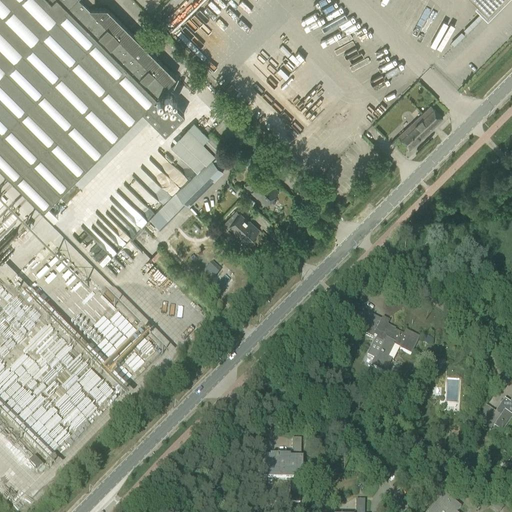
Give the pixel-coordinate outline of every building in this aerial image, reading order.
[(0,0),(0,166),(43,209),(43,208),(58,194),(66,202),(81,188),(72,179),(141,110),(150,119),(162,131),(164,133),(177,121),(184,114),(182,112),(175,105),(170,110),(165,105),(162,108),(153,98),(155,96),(155,95),(160,90),(162,91),(166,87),(165,86),(168,83),(169,83),(175,77),(106,8),(90,8),(90,0),(92,0),(91,0),(0,0)] [(476,0),(486,10),(496,0),(476,0)] [(442,118),(436,111),(430,106),(397,136),(409,149),(442,118)] [(222,151),(212,161),(177,196),(184,203),(187,206),(222,171),(216,165),(226,155),(222,151)] [(266,204),(278,191),(257,171),(245,185),(266,204)] [(175,194),(149,220),(158,229),(184,203),(177,196),(175,194)] [(240,214),(223,233),(231,241),(237,235),(246,244),(259,230),(258,230),(257,232),(247,223),(249,222),(240,214)] [(24,236),(29,232),(25,227),(20,231),(24,236)] [(382,318),(381,321),(359,310),(354,318),(352,323),(359,326),(356,331),(372,339),(373,336),(376,338),(367,356),(374,360),(370,366),(385,374),(392,360),(394,361),(400,349),(411,355),(419,338),(405,331),(403,335),(395,331),(395,330),(387,325),(389,322),(382,318)] [(428,346),(431,340),(425,337),(421,343),(428,346)] [(88,426),(112,402),(106,396),(82,420),(88,426)] [(511,404),(504,399),(487,424),(489,422),(494,425),(493,427),(493,428),(494,427),(502,433),(511,418),(511,404)] [(300,459),(301,439),(292,439),(291,452),(290,452),(290,459),(289,459),(289,457),(269,456),(269,458),(258,458),(258,472),(263,472),(263,480),(289,481),(289,499),(285,499),(285,503),(299,503),(300,481),(301,481),(302,459),(300,459)] [(456,511),(460,508),(443,493),(426,511),(456,511)] [(363,511),(364,501),(355,500),(354,511),(363,511)]
